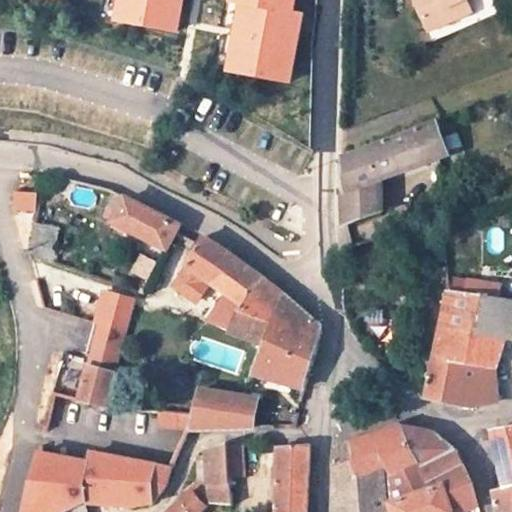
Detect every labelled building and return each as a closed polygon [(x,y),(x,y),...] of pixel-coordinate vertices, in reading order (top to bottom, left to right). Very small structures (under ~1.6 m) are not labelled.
[(179,0),(118,0),(115,19),(174,30),(179,0)] [(290,0),(234,0),(289,10),(290,0)] [(414,0),(429,31),(452,21),(446,9),(464,0),(414,0)] [(464,0),(446,9),(452,21),(473,12),(466,0),(464,0)] [(298,15),(239,4),(227,70),(286,81),(298,15)] [(346,225),(348,224),(382,213),(382,181),(438,160),(451,154),(438,122),(437,120),(416,129),(417,131),(344,160),(344,166),(345,176),(347,190),(343,192),(346,225)] [(41,192),(19,188),(16,207),(39,211),(41,192)] [(116,220),(164,247),(177,230),(180,224),(117,192),(110,205),(121,211),(116,220)] [(32,255),(54,263),(58,223),(37,221),(32,255)] [(272,328),(285,294),(229,251),(202,236),(198,242),(182,261),(186,263),(212,283),(221,290),(238,302),(272,328)] [(212,283),(186,263),(172,282),(199,301),(212,283)] [(500,363),(502,336),(479,333),(485,292),(446,289),(429,398),(457,404),(469,406),(474,406),(477,406),(498,399),(499,391),(500,373),(500,363)] [(238,302),(221,290),(202,319),(230,331),(234,317),(238,302)] [(105,291),(103,298),(133,306),(135,299),(105,291)] [(479,333),(502,336),(511,336),(511,294),(485,292),(479,333)] [(285,294),(272,328),(265,346),(313,364),(320,335),(321,324),(285,294)] [(92,362),(116,368),(133,306),(103,298),(86,360),(92,362)] [(254,341),(265,346),(272,328),(238,302),(234,317),(230,331),(243,337),(242,342),(251,347),(254,341)] [(313,364),(265,346),(254,373),(305,387),(307,381),(313,364)] [(106,405),(116,368),(92,362),(78,398),(106,405)] [(196,414),(193,430),(254,428),(258,400),(244,397),(202,391),(196,414)] [(193,430),(196,414),(165,412),(164,427),(193,430)] [(506,488),(511,486),(511,426),(496,430),(506,488)] [(375,472),(380,470),(416,455),(404,427),(402,427),(368,438),(351,443),(350,481),(375,472)] [(435,430),(404,427),(416,455),(421,466),(456,448),(435,430)] [(388,511),(375,472),(350,481),(351,443),(334,448),(334,493),(334,511),(388,511)] [(306,511),(311,444),(280,447),(280,450),(277,511),(306,511)] [(200,456),(200,485),(208,508),(232,507),(231,446),(208,449),(208,454),(200,456)] [(481,511),(474,482),(456,448),(421,466),(416,455),(380,470),(388,480),(393,502),(390,503),(393,511),(481,511)] [(38,454),(26,511),(70,511),(86,504),(134,506),(155,500),(168,485),(173,468),(91,451),(90,463),(38,454)] [(203,511),(208,508),(200,485),(197,481),(186,490),(189,494),(182,501),(173,511),(203,511)] [(496,490),(499,511),(511,511),(511,486),(506,488),(496,490)]
